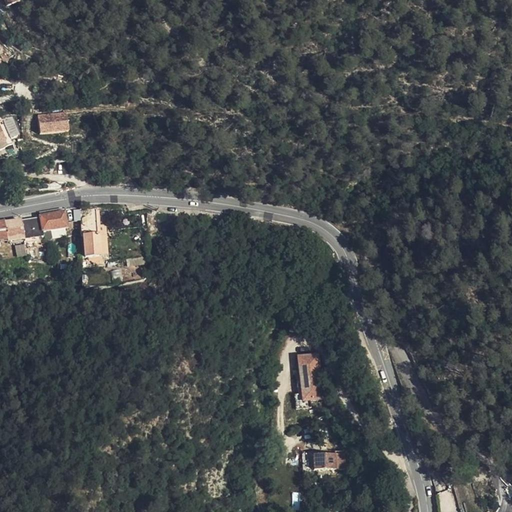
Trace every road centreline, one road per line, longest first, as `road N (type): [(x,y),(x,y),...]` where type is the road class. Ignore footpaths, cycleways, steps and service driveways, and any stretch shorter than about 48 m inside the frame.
road 1 (tertiary): [(380,353),(339,245),(318,225),(181,196),(89,193),(0,210)]
road 2 (residential): [(511,480),(422,399),(399,353),(380,353)]
road 3 (tertiary): [(426,511),(380,353)]
